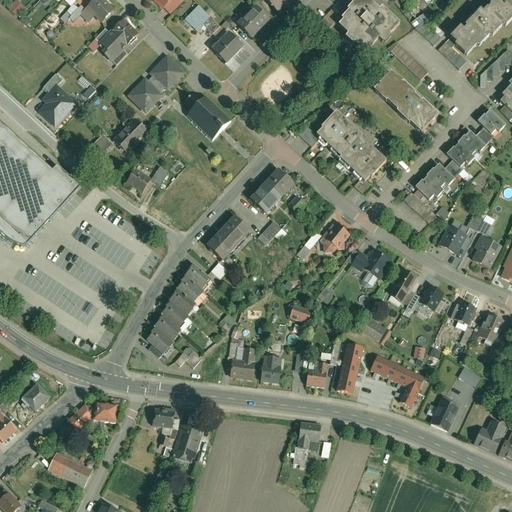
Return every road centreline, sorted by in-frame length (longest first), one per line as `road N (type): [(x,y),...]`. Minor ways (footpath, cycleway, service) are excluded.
road 1 (secondary): [(140,388),(345,414),(511,480)]
road 2 (residential): [(407,43),(474,105),(363,223)]
road 3 (residential): [(188,245),(0,97)]
road 4 (residential): [(511,304),(363,223)]
road 5 (residential): [(188,245),(153,292),(109,381)]
road 6 (residential): [(82,511),(140,388)]
road 7 (residential): [(276,142),(188,245)]
road 8 (residential): [(225,92),(129,0)]
road 9 (residential): [(314,0),(225,92)]
road 10 (residential): [(84,375),(0,465)]
